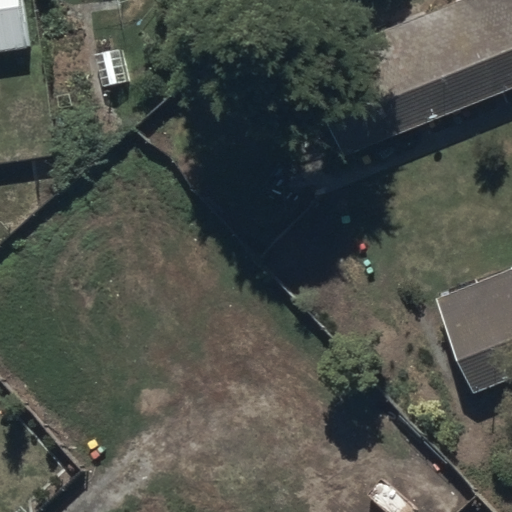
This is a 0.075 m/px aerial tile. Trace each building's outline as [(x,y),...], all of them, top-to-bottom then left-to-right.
[(0,0),(0,53),(31,51),(26,0),(0,0)] [(511,0),(475,0),(395,32),(433,128),(511,96),(511,0)] [(511,384),(511,276),(441,304),(478,398),(511,384)] [(138,389),(82,322),(14,379),(71,446),(138,389)] [(224,391),(182,438),(213,464),(175,508),(179,511),(382,511),(421,466),(337,395),(292,449),(224,391)]
